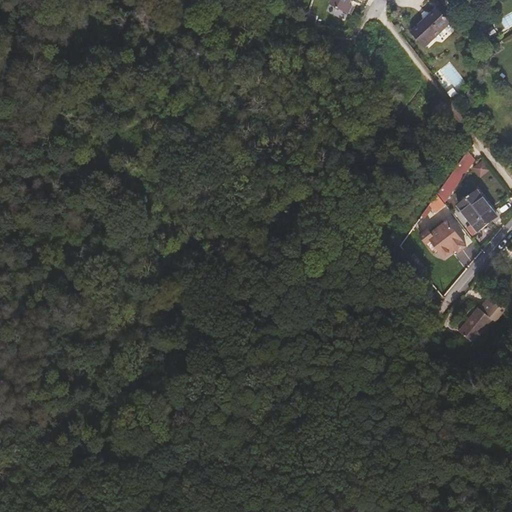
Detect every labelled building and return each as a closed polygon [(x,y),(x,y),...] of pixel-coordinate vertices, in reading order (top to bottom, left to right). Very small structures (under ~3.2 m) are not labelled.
[(328,0),(328,1),(345,11),(351,0),(328,0)] [(441,3),(411,31),(424,44),(454,17),(441,3)] [(78,94),(99,118),(114,105),(106,96),(103,97),(90,83),(78,94)] [(464,158),(437,196),(443,203),(469,167),(464,158)] [(473,166),(480,177),(492,169),(485,158),(473,166)] [(138,171),(146,180),(154,173),(145,164),(138,171)] [(458,207),(477,233),(496,219),(477,194),(458,207)] [(432,235),(431,242),(440,251),(445,257),(455,249),(459,252),(466,245),(447,223),(432,235)] [(434,255),(440,251),(431,242),(432,235),(428,231),(420,238),(434,255)] [(480,279),(489,291),(494,285),(485,273),(480,279)] [(479,308),(459,331),(472,343),(492,319),(495,322),(505,311),(493,297),(481,310),(479,308)]
